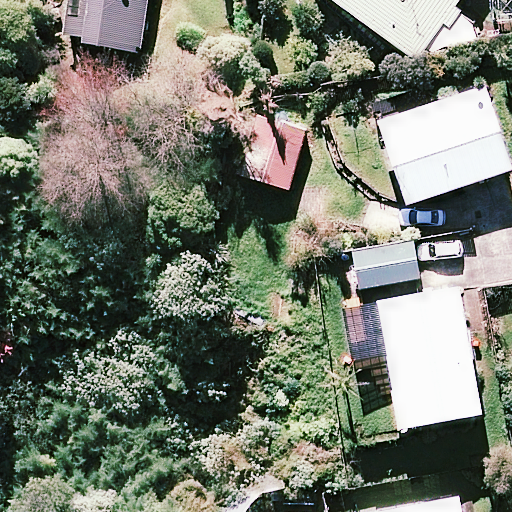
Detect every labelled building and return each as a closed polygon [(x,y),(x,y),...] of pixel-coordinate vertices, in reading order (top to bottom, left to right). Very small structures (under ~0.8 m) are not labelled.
[(84,47),(83,54),(135,62),(136,55),(142,55),(150,0),(81,0),(75,45),(84,47)] [(333,0),(327,8),(415,70),(427,54),(429,59),(477,45),(468,16),(459,19),(457,12),(464,0),(333,0)] [(511,178),(483,97),(380,133),(408,214),(511,178)] [(420,285),(412,247),(353,258),(360,296),(420,285)] [(481,425),(457,295),(379,310),(403,439),(481,425)]
